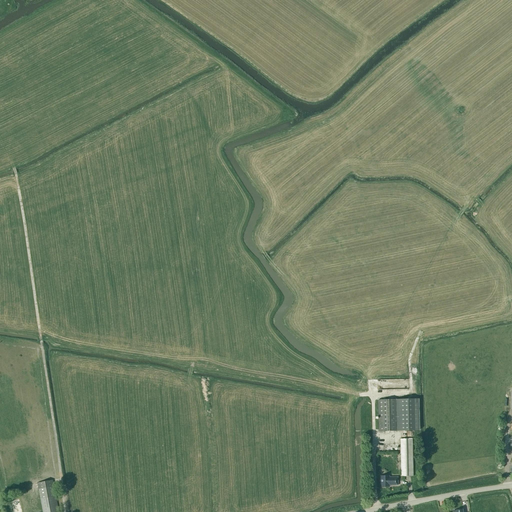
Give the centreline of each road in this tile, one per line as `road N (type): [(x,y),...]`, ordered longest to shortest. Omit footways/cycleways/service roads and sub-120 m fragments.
road 1 (track): [(372,394),(410,392),(419,334),(511,299)]
road 2 (tertiary): [(364,511),(511,485)]
road 3 (track): [(375,509),(371,379)]
